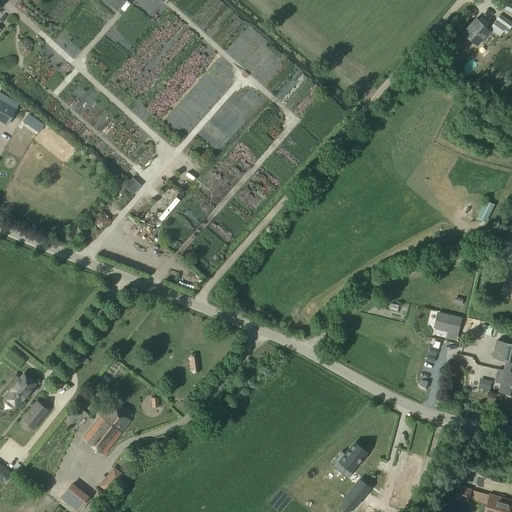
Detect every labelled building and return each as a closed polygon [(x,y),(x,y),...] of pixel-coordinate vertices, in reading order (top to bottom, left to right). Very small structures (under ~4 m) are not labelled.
[(511,3),(505,0),(504,0),(500,8),(511,13),(511,3)] [(496,21),(506,28),(509,30),(511,25),(511,22),(501,14),(496,20),(496,21)] [(476,19),(463,33),(476,46),(489,31),(476,19)] [(496,21),(489,30),(499,37),(506,28),(496,21)] [(48,61),(35,73),(47,85),(53,79),(58,84),(64,78),(48,61)] [(47,100),(41,101),(42,110),(49,109),(49,113),(53,112),(51,95),(46,96),(47,100)] [(0,101),(0,121),(7,126),(16,111),(0,101)] [(164,118),(172,110),(165,104),(158,112),(164,118)] [(132,177),(124,187),(132,194),(140,185),(132,177)] [(485,201),(476,218),(486,223),(495,206),(485,201)] [(136,254),(139,250),(119,232),(116,235),(136,254)] [(447,233),(436,236),(439,247),(450,244),(447,233)] [(107,251),(106,255),(132,265),(134,260),(107,251)] [(455,298),(454,305),(462,307),(464,300),(455,298)] [(456,340),(461,317),(437,312),(434,326),(449,330),(447,338),(456,340)] [(511,344),(496,341),(493,358),(506,361),(504,371),(497,369),(494,381),(496,383),(501,384),(500,392),(504,393),(505,395),(507,396),(509,396),(511,397),(511,396),(511,344)] [(191,355),(188,358),(190,371),(194,374),(198,373),(200,369),(198,357),(195,354),(191,355)] [(23,374),(5,397),(17,406),(35,384),(23,374)] [(489,391),(491,382),(483,380),(481,389),(489,391)] [(192,402),(196,398),(193,395),(179,408),(186,415),(196,406),(192,402)] [(83,397),(75,408),(81,413),(89,403),(83,397)] [(159,397),(151,397),(152,408),(159,407),(159,397)] [(37,402),(22,420),(32,428),(47,410),(37,402)] [(110,405),(84,439),(103,454),(130,421),(110,405)] [(351,470),(366,452),(354,443),(345,455),(341,451),(330,465),(347,479),(353,472),(351,470)] [(12,472),(0,462),(0,480),(3,483),(12,472)] [(119,467),(104,486),(114,494),(129,475),(119,467)] [(339,507),(339,508),(344,511),(348,511),(355,504),(356,505),(357,505),(369,488),(370,489),(370,488),(359,479),(359,480),(346,496),(345,496),(347,498),(339,507)] [(400,483),(395,503),(410,507),(415,487),(400,483)] [(71,485),(61,498),(78,511),(88,498),(71,485)] [(457,489),(454,499),(468,503),(469,500),(481,504),(480,510),(485,511),(484,511),(507,511),(511,500),(491,494),(490,497),(457,489)]
